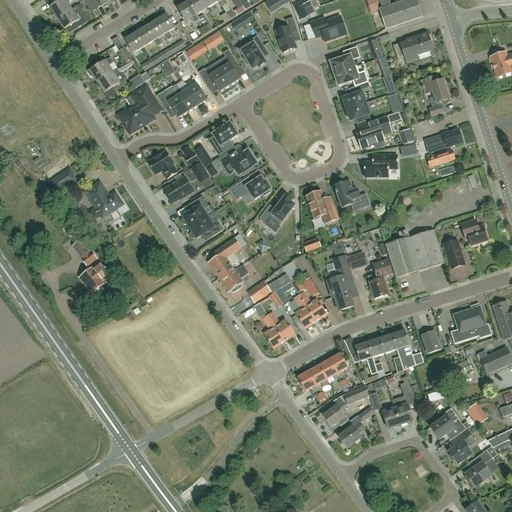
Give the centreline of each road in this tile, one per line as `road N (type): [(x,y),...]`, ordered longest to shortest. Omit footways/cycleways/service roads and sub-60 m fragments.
road 1 (unclassified): [(268,375),(341,332),(511,277)]
road 2 (unclassified): [(268,375),(117,161)]
road 3 (residential): [(240,102),(293,70),(312,74),(344,162),(313,181),(287,174)]
road 4 (primary): [(130,451),(0,265)]
road 5 (tertiary): [(511,213),(451,18)]
road 6 (unclassified): [(432,511),(449,489),(417,443),(374,454),(342,477)]
road 7 (unclassified): [(130,451),(268,375)]
road 8 (residential): [(117,161),(146,142),(182,139),(240,102)]
road 9 (unclassified): [(342,477),(268,375)]
road 10 (unclassified): [(24,511),(130,451)]
road 11 (residential): [(53,63),(157,0)]
